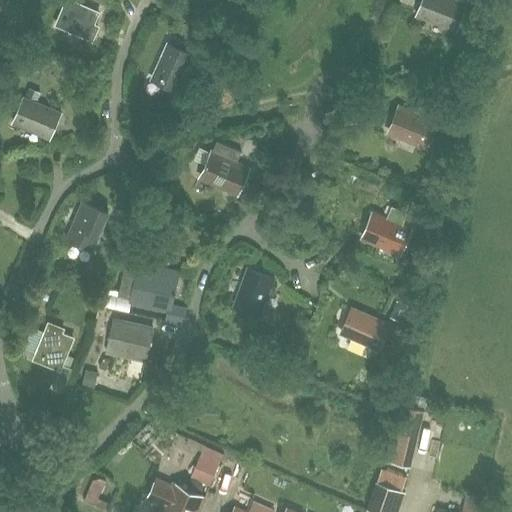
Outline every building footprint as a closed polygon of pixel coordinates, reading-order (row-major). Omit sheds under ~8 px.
[(92,24),(98,12),(70,0),(66,0),(61,12),(66,14),(61,26),(92,40),(98,27),(92,24)] [(423,0),(418,15),(454,30),(465,0),(423,0)] [(178,90),(191,60),(179,54),(181,49),(168,43),(154,74),(166,79),(164,84),(178,90)] [(49,123),(55,110),(24,97),(18,110),(23,112),(18,124),(49,138),(55,125),(49,123)] [(414,112),(404,108),(399,120),(394,118),(389,131),(420,144),(425,132),(430,135),(440,110),(419,101),(414,112)] [(237,178),(243,165),(212,151),(206,165),(211,167),(205,179),(236,193),(242,180),(237,178)] [(92,249),(106,219),(94,213),(96,208),(83,202),(69,233),(81,239),(79,243),(92,249)] [(404,241),(409,227),(378,214),(373,227),(368,225),(362,238),(394,251),(399,239),(404,241)] [(152,261),(127,255),(118,295),(130,297),(130,301),(151,306),(151,308),(168,311),(168,312),(167,312),(166,317),(183,321),(187,304),(171,300),(177,272),(151,266),(152,261)] [(260,314),(272,283),(259,278),(261,273),(248,268),(236,300),(248,304),(247,309),(260,314)] [(382,336),(388,323),(357,309),(352,322),(347,319),(341,333),(372,346),(377,334),(382,336)] [(147,354),(153,327),(127,321),(126,326),(112,323),(106,351),(130,356),(131,351),(147,354)] [(59,369),(73,338),(61,333),(63,328),(49,322),(36,353),(48,359),(46,363),(59,369)] [(420,465),(425,406),(396,404),(391,463),(420,465)] [(350,447),(360,411),(341,406),(331,442),(350,447)] [(203,445),(189,476),(208,485),(222,454),(203,445)] [(395,511),(403,490),(403,489),(401,489),(405,476),(379,467),(375,480),(365,507),(363,511),(395,511)] [(87,495),(84,502),(96,507),(99,500),(107,482),(96,477),(87,495)] [(156,478),(147,497),(160,502),(160,501),(164,503),(159,511),(196,511),(204,496),(173,482),(172,485),(156,478)] [(483,511),(485,503),(477,501),(478,497),(468,494),(463,511),(483,511)]
